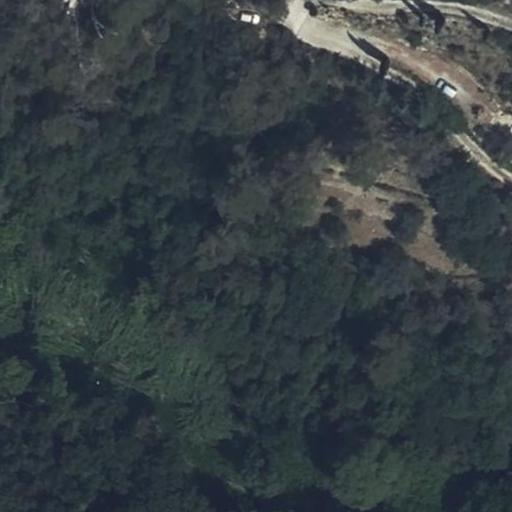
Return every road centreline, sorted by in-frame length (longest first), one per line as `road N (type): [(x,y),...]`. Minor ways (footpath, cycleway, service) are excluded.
road 1 (track): [(294,0),(288,18),(367,53),(407,82),(485,163),(511,177)]
road 2 (track): [(511,24),(328,0)]
